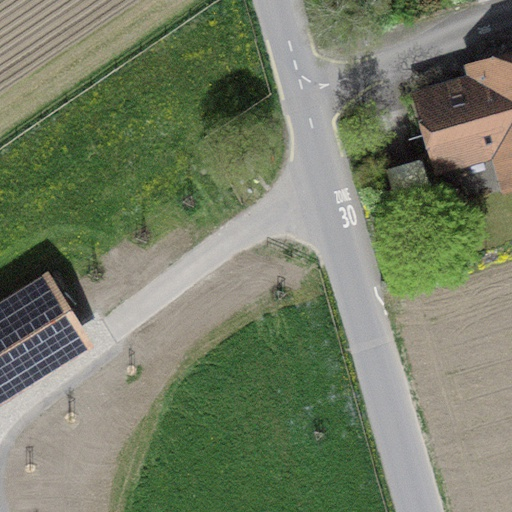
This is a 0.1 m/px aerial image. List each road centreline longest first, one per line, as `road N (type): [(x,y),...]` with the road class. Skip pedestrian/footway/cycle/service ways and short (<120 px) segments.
road 1 (unclassified): [(302,90),(419,511)]
road 2 (track): [(0,436),(116,331),(242,235),(331,195)]
road 3 (residential): [(511,26),(302,90)]
